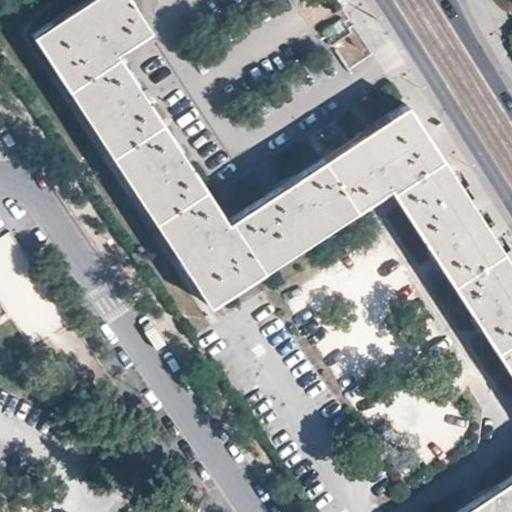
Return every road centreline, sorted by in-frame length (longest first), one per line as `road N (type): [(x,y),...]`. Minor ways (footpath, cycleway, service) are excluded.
road 1 (residential): [(253,511),(29,186),(0,179)]
road 2 (residential): [(160,19),(245,150),(408,37)]
road 3 (tertiary): [(408,37),(511,203)]
road 4 (tertiary): [(511,105),(450,0)]
